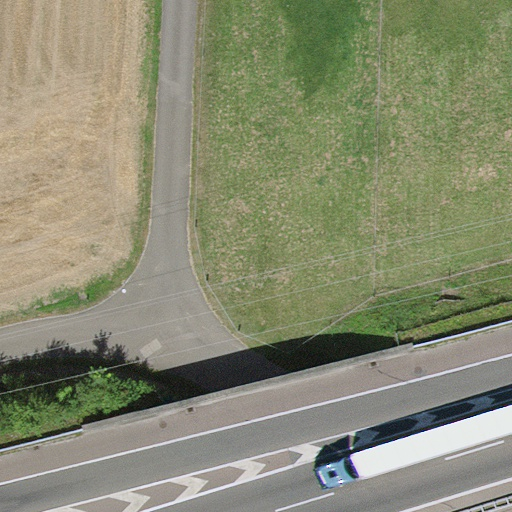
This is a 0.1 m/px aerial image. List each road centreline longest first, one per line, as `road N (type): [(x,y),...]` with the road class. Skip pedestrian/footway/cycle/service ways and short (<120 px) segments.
road 1 (motorway): [(511,389),(0,504)]
road 2 (track): [(161,326),(181,0)]
road 3 (track): [(212,365),(511,485)]
road 4 (motorway): [(511,438),(269,511)]
road 5 (track): [(212,365),(161,326),(0,373)]
